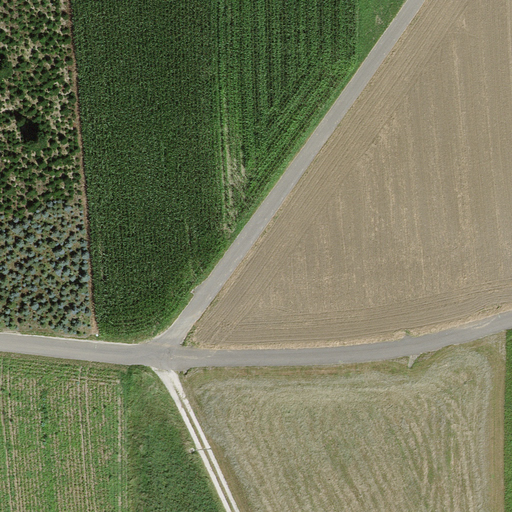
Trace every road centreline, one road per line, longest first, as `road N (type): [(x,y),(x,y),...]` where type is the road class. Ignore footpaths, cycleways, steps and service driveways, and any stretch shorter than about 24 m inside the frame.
road 1 (residential): [(0,339),(151,355),(349,355),(511,318)]
road 2 (track): [(151,355),(307,160),(414,0)]
